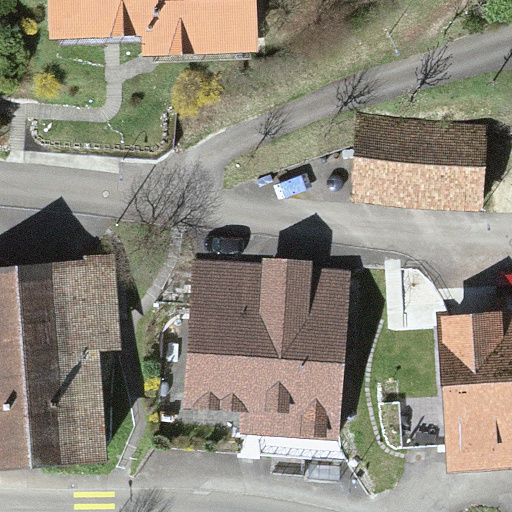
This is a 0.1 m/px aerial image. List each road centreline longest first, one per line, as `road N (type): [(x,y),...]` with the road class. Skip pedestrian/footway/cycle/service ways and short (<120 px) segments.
road 1 (residential): [(511,243),(280,226),(181,203),(0,183)]
road 2 (track): [(364,85),(471,0)]
